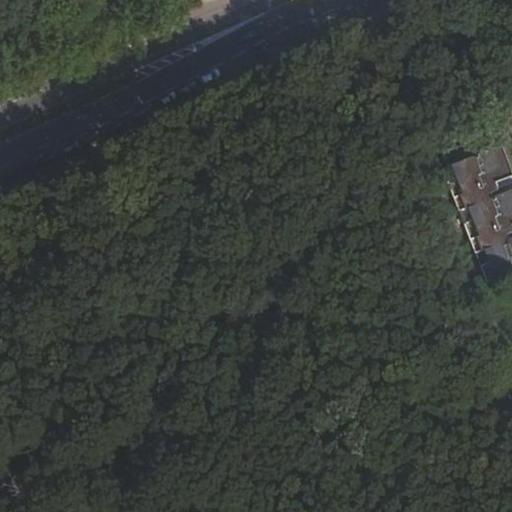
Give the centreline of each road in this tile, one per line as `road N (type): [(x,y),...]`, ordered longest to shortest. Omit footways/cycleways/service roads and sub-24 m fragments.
road 1 (tertiary): [(0,160),(232,45),(279,5)]
road 2 (tertiary): [(279,5),(28,106)]
